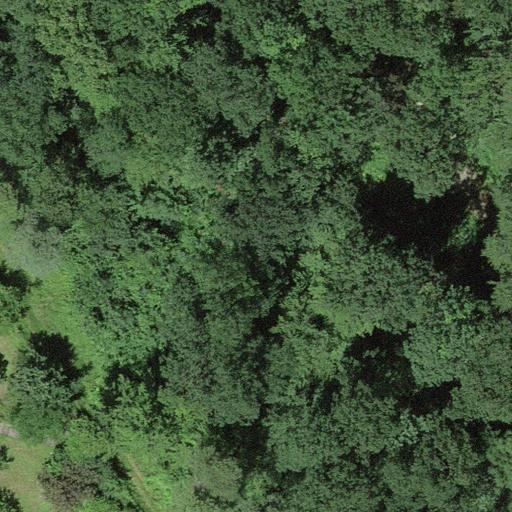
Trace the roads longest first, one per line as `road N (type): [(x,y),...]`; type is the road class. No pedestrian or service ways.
road 1 (track): [(0,213),(189,511)]
road 2 (track): [(335,0),(511,271)]
